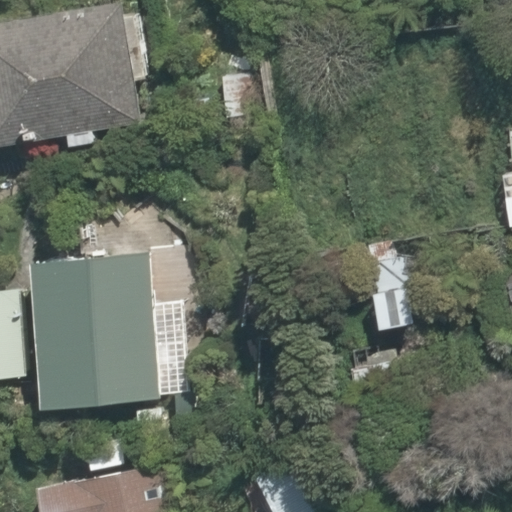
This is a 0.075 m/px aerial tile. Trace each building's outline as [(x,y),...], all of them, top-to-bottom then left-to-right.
[(111,17),(108,0),(0,0),(0,144),(131,120),(123,81),(154,75),(142,11),(111,17)] [(404,236),(352,249),(373,332),(425,319),(404,236)] [(0,291),(0,376),(26,375),(28,413),(156,406),(154,359),(183,358),(180,304),(151,306),(148,255),(20,262),(22,290),(0,291)] [(409,363),(348,362),(347,404),(408,406),(409,363)] [(328,511),(298,448),(248,472),(267,511),(328,511)] [(184,511),(182,465),(32,474),(33,511),(184,511)]
